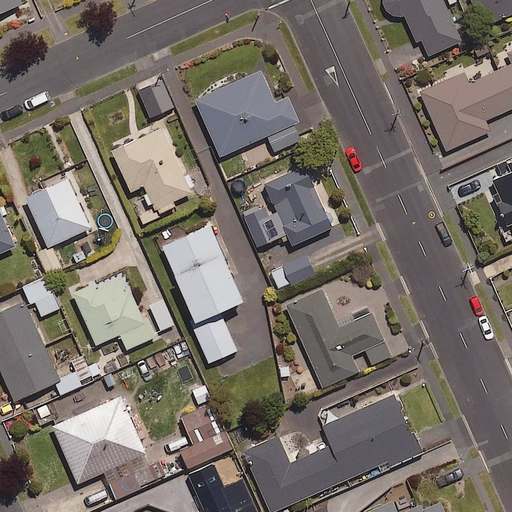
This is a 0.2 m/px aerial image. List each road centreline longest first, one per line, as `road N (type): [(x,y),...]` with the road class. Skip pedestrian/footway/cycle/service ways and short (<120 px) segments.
road 1 (residential): [(511,448),(311,0)]
road 2 (residential): [(0,94),(210,0)]
